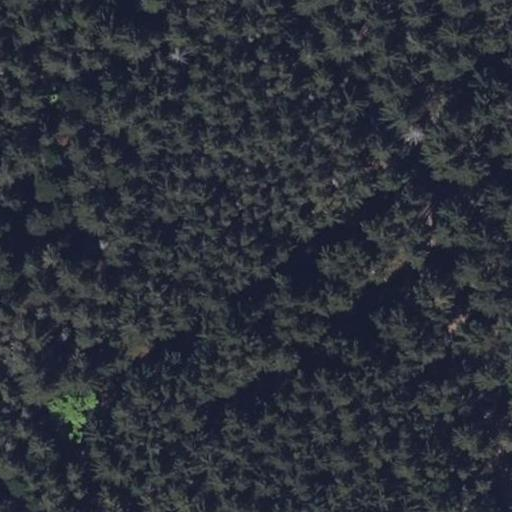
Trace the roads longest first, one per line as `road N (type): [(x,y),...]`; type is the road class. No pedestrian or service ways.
road 1 (track): [(423,0),(414,189),(511,471)]
road 2 (track): [(126,511),(0,379)]
